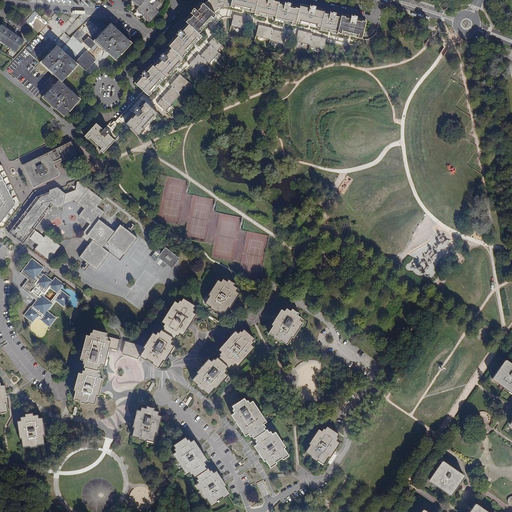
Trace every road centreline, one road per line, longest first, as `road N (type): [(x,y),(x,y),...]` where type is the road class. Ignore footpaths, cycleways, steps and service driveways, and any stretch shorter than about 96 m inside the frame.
road 1 (residential): [(261,511),(273,498),(323,480),(346,446),(349,410),(376,384),(375,374),(328,339),(329,324),(276,290)]
road 2 (residential): [(163,396),(233,471),(249,511)]
road 3 (residential): [(153,39),(124,16),(35,6)]
